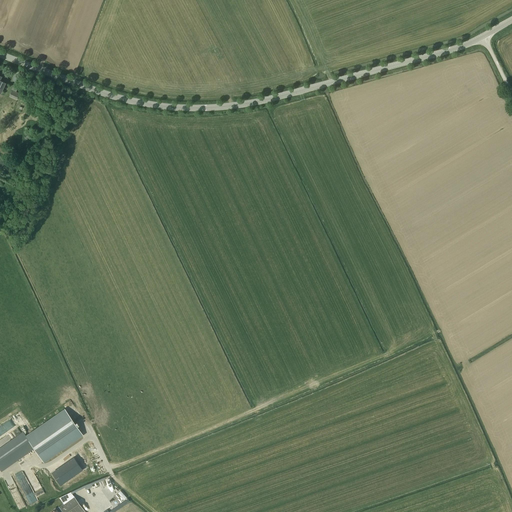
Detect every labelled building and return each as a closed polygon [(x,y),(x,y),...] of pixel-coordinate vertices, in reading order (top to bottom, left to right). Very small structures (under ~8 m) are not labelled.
[(21,93),(17,91),(18,87),(13,85),(9,96),(19,99),(21,93)] [(65,409),(26,436),(23,431),(0,447),(0,469),(1,472),(35,448),(44,462),(83,435),(65,409)] [(0,427),(0,436),(15,427),(11,421),(0,427)] [(84,450),(77,453),(79,459),(86,456),(84,450)] [(90,460),(92,464),(99,461),(97,456),(90,460)] [(83,459),(86,467),(91,465),(87,457),(83,459)] [(52,474),(61,486),(84,471),(75,458),(52,474)] [(32,468),(24,472),(28,480),(35,477),(37,483),(39,482),(32,468)] [(109,489),(113,488),(113,484),(96,485),(96,493),(110,492),(109,489)] [(120,487),(115,492),(121,499),(126,494),(120,487)] [(51,511),(85,511),(74,495),(56,508),(51,511)] [(111,507),(113,509),(109,511),(115,511),(122,508),(117,502),(111,507)]
